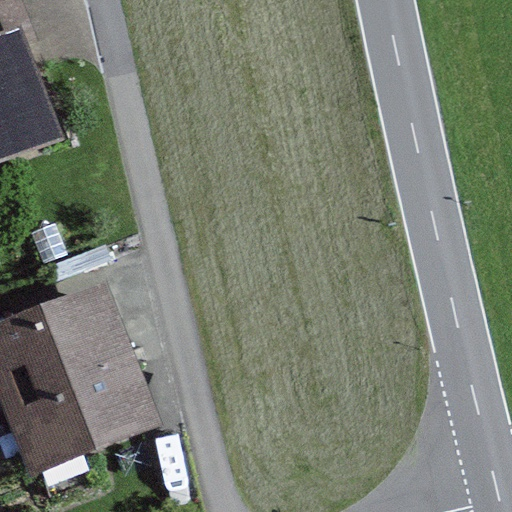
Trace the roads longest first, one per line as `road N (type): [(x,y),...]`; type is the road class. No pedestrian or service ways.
road 1 (residential): [(225,511),(97,0)]
road 2 (secondary): [(499,491),(383,0)]
